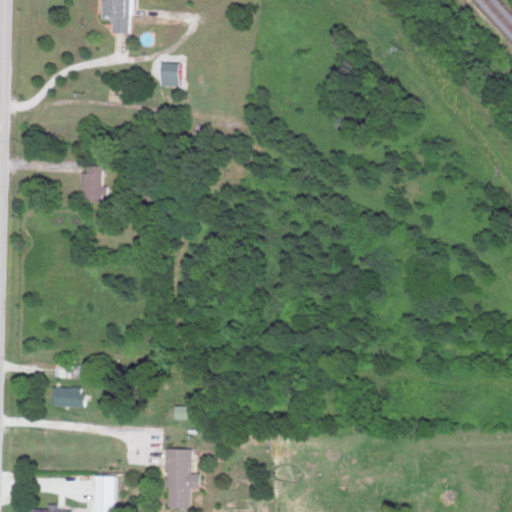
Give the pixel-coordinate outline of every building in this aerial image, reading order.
[(117,29),(134,30),(135,0),(106,0),(106,17),(118,18),(117,29)] [(186,60),(167,60),(167,83),(186,84),(186,60)] [(86,171),(86,197),(112,196),(112,183),(107,184),(107,163),(92,163),(92,170),(86,171)] [(58,384),(58,404),(87,404),(88,385),(58,384)] [(182,417),(205,416),(205,403),(182,404),(182,417)] [(196,471),(196,447),(172,446),(171,504),(195,505),(195,485),(205,485),(205,471),(196,471)] [(96,511),(118,511),(119,474),(98,473),(96,511)] [(75,511),(76,508),(61,507),(62,502),(51,502),(51,507),(30,506),(30,511),(75,511)]
